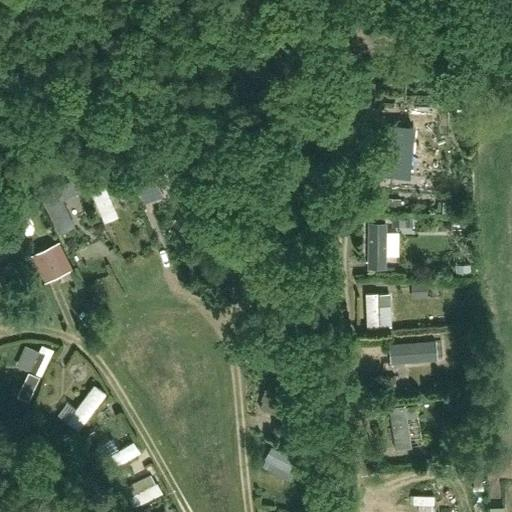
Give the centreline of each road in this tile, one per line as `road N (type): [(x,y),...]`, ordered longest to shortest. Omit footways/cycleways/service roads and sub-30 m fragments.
road 1 (track): [(358,511),(347,311),(359,140)]
road 2 (track): [(245,511),(225,341),(188,296),(167,253)]
road 3 (track): [(191,511),(77,337)]
